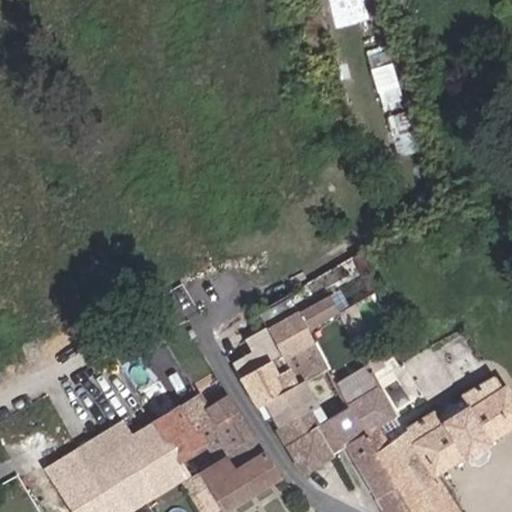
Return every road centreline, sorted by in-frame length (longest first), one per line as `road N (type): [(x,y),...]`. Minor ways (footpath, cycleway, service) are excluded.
road 1 (unknown): [(13,457),(224,352)]
road 2 (unknown): [(383,511),(311,476),(224,352)]
